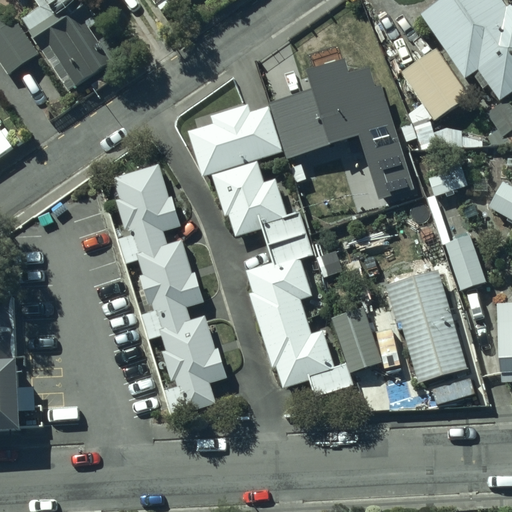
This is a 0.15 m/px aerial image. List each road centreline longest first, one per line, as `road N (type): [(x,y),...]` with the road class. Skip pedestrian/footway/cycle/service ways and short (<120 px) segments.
road 1 (residential): [(511,459),(0,491)]
road 2 (residential): [(0,193),(285,0)]
